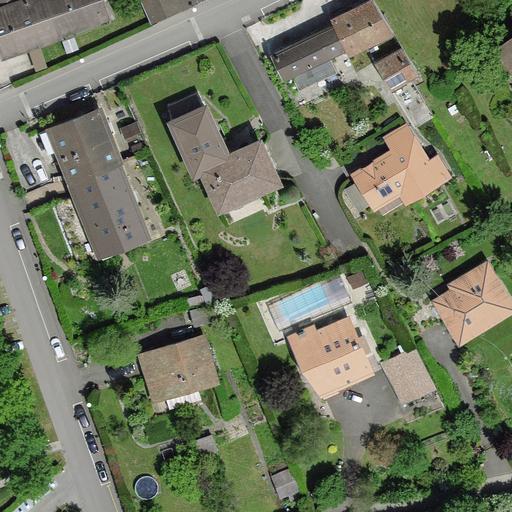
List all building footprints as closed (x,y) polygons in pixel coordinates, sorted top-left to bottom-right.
[(103,0),(0,0),(0,46),(3,55),(29,46),(110,18),(103,0)] [(203,3),(201,0),(146,0),(157,24),(203,3)] [(339,24),(275,55),(286,77),(349,45),(353,52),(392,33),(373,0),(336,18),(339,24)] [(511,39),(492,56),(511,79),(511,39)] [(404,49),(380,63),(394,87),(411,78),(418,74),(404,49)] [(212,103),(172,119),(201,180),(210,176),(225,213),(288,185),(268,137),(234,150),(212,103)] [(158,239),(107,108),(51,129),(69,175),(77,196),(102,261),(158,239)] [(416,128),(412,121),(387,135),(395,150),(356,173),(375,207),(404,191),(409,200),(452,176),(440,154),(433,158),(416,128)] [(511,288),(492,259),(433,297),(464,345),(511,314),(511,288)] [(364,271),(350,276),(355,288),(369,282),(364,271)] [(215,304),(192,311),(197,327),(222,320),(217,304),(215,304)] [(315,329),(293,338),(309,368),(324,393),(377,370),(351,319),(317,334),(315,329)] [(206,335),(143,354),(157,401),(220,382),(206,335)] [(416,349),(387,362),(405,401),(434,388),(416,349)] [(215,436),(198,441),(205,463),(222,457),(215,436)]
